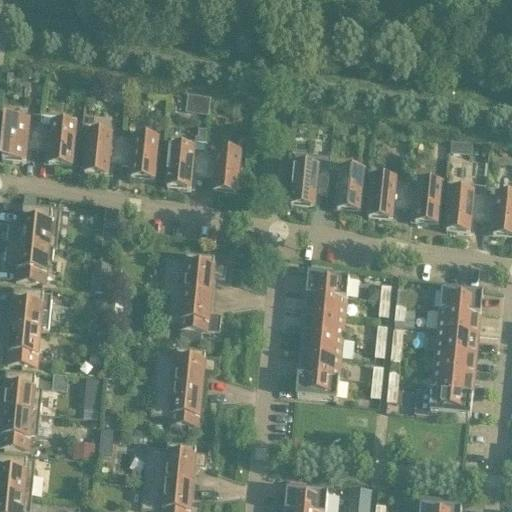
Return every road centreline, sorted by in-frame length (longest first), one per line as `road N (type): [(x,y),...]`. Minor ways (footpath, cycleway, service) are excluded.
road 1 (residential): [(278,234),(0,184)]
road 2 (residential): [(253,511),(278,234)]
road 3 (residential): [(511,269),(278,234)]
road 4 (residential): [(493,511),(511,340)]
